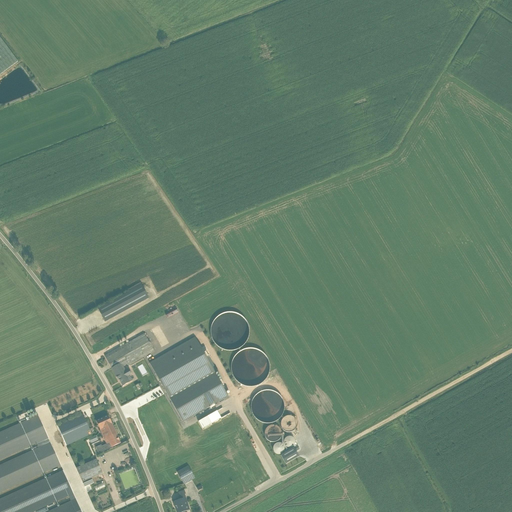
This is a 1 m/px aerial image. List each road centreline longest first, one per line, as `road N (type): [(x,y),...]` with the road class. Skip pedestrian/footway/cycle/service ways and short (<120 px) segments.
road 1 (unclassified): [(0,234),(74,329),(135,442),(161,511)]
road 2 (track): [(511,350),(276,481)]
